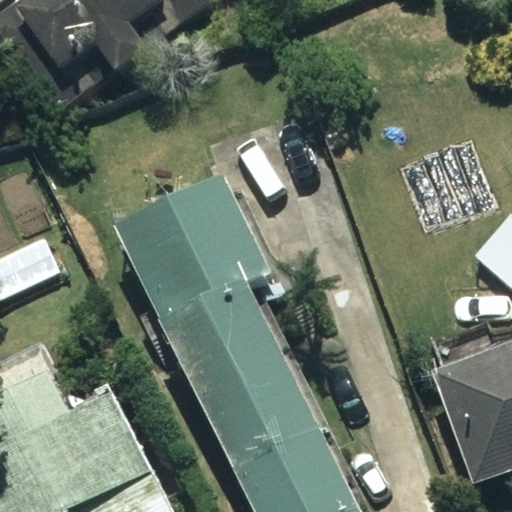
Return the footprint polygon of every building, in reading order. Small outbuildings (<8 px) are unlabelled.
[(74,0),(82,9),(69,20),(52,0),(50,0),(0,39),(0,44),(64,123),(99,94),(91,84),(115,65),(132,85),(164,60),(145,37),(186,4),(202,24),(227,3),(224,0),(74,0)] [(240,186),(130,240),(265,511),(372,511),(266,297),(290,285),(240,186)] [(511,234),(486,264),(511,287),(511,234)] [(72,275),(56,244),(0,272),(0,286),(10,306),(72,275)] [(511,356),(446,380),(486,492),(511,482),(511,356)] [(182,511),(130,405),(89,425),(68,382),(6,412),(28,456),(0,469),(0,511),(182,511)]
